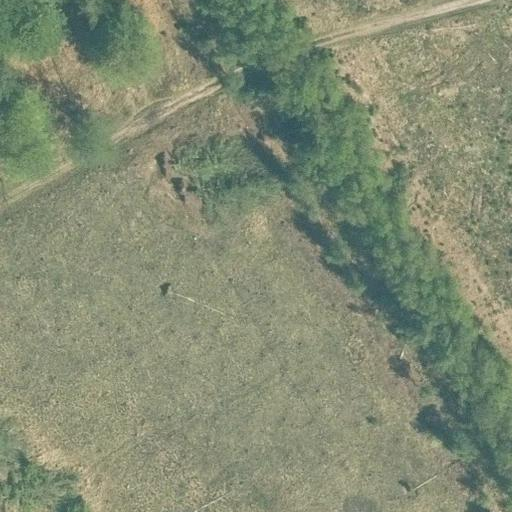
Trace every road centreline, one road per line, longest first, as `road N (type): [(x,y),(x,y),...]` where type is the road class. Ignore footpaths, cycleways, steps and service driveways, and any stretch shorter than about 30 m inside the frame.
road 1 (track): [(511,501),(199,0)]
road 2 (track): [(0,201),(240,66),(468,0)]
